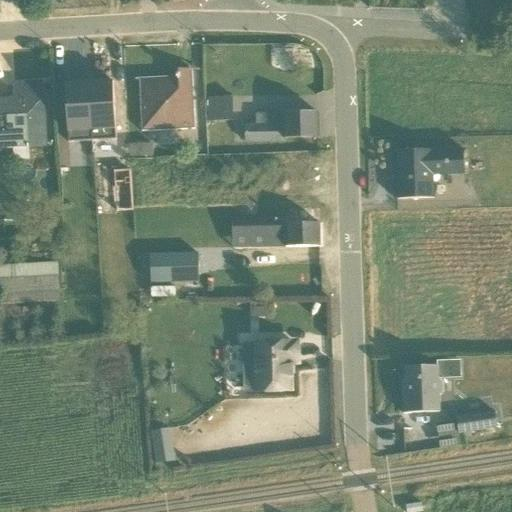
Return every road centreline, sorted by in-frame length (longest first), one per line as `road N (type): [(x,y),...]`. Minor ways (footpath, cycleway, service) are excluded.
road 1 (unclassified): [(364,511),(343,63),(330,38)]
road 2 (unclassified): [(0,35),(229,22)]
road 3 (unclassified): [(330,38),(358,30),(466,33)]
